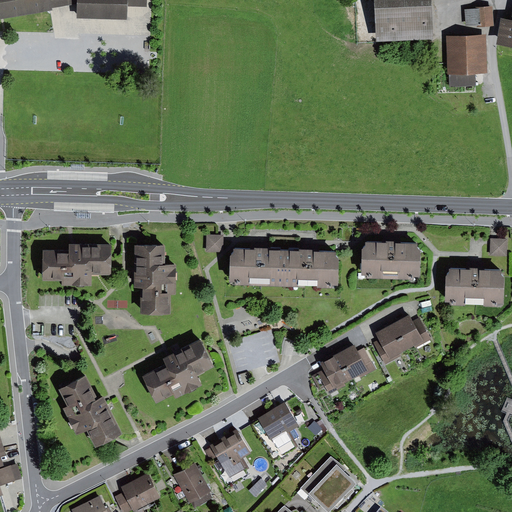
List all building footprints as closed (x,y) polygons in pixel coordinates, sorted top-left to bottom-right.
[(0,0),(0,19),(44,12),(42,0),(0,0)] [(71,0),(71,20),(122,21),(122,6),(141,7),(140,0),(71,0)] [(424,0),(368,0),(371,43),(426,40),(424,0)] [(491,9),(465,11),(466,26),(491,25),(491,9)] [(501,21),(497,47),(511,49),(511,12),(510,22),(501,21)] [(481,39),(444,41),(446,89),(473,88),(472,75),(482,74),(481,39)] [(223,233),(207,233),(207,251),(222,251),(223,233)] [(365,239),(362,243),(362,270),(367,270),(367,273),(414,274),(414,271),(420,271),(420,244),(418,241),(418,237),(365,237),(365,239)] [(507,238),(490,237),(490,254),(506,255),(507,238)] [(69,246),(44,246),(43,275),(62,275),(62,281),(92,281),(92,270),(111,270),(112,240),(71,239),(69,239),(69,246)] [(166,240),(133,239),(133,278),(133,282),(143,282),(143,308),(170,308),(170,290),(176,290),(176,259),(166,259),(166,240)] [(230,249),(229,277),(234,277),(234,280),(283,282),(284,244),(261,244),(233,243),(233,246),(230,249)] [(336,250),(336,246),(306,245),(284,244),(283,282),(332,283),(332,279),(338,280),(339,252),(336,250)] [(449,267),(446,270),(445,297),(452,297),(452,300),(497,302),(497,297),(504,298),(504,271),(501,268),(502,265),(449,263),(449,267)] [(410,310),(392,320),(406,347),(414,343),(416,346),(432,337),(420,315),(414,318),(410,310)] [(398,351),(406,347),(392,320),(375,329),(380,338),(373,341),(385,364),(401,356),(398,351)] [(166,361),(143,372),(155,398),(174,390),(176,394),(203,382),(197,369),(214,361),(202,336),(168,352),(163,354),(166,361)] [(354,341),(336,351),(351,377),(358,373),(361,377),(377,368),(364,346),(359,349),(354,341)] [(351,377),(336,351),(319,360),(324,368),(312,374),(319,388),(325,385),(329,393),(346,384),(344,381),(351,377)] [(85,372),(59,385),(67,401),(62,404),(77,432),(88,427),(95,442),(121,429),(106,398),(103,392),(97,395),(85,372)] [(285,399),(258,415),(260,419),(253,423),(274,458),(296,445),(286,428),(298,422),(285,399)] [(314,420),(308,427),(316,434),(322,427),(314,420)] [(237,427),(210,442),(212,446),(218,456),(229,475),(245,466),(240,456),(252,450),(237,427)] [(0,484),(22,477),(17,461),(3,465),(0,454),(6,453),(0,434),(0,484)] [(212,446),(205,450),(211,460),(218,456),(212,446)] [(331,453),(316,470),(343,494),(356,479),(345,468),(346,467),(331,453)] [(196,460),(173,472),(189,502),(191,501),(194,507),(213,497),(209,491),(212,489),(196,460)] [(329,510),(343,494),(316,470),(300,487),(315,500),(317,498),(329,510)] [(125,490),(114,495),(122,511),(127,511),(162,495),(150,471),(122,484),(125,490)] [(261,477),(248,489),(254,495),(267,483),(261,477)] [(108,511),(100,494),(72,508),(73,511),(108,511)] [(284,503),(275,511),(294,511),(290,508),(284,503)]
